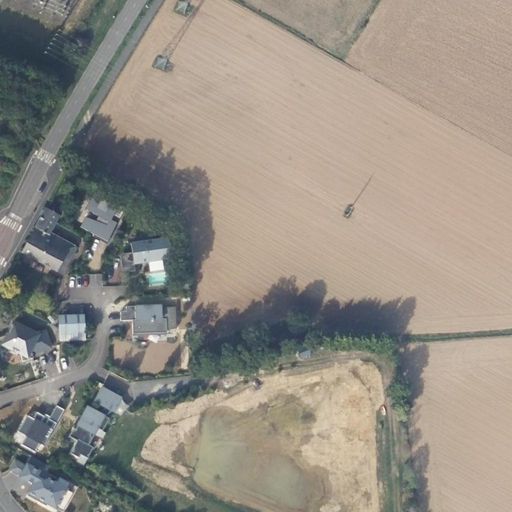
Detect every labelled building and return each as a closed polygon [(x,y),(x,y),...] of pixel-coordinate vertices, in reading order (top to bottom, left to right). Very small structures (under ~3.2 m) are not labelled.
[(177,11),(184,13),(187,2),(179,1),(177,11)] [(125,208),(95,191),(91,198),(89,197),(87,201),(89,202),(85,210),(98,217),(95,221),(85,218),(80,228),(107,242),(116,223),(110,220),(113,215),(119,218),(125,208)] [(36,226),(49,233),(55,222),(59,216),(46,209),(36,226)] [(49,233),(36,226),(22,253),(62,275),(76,248),(49,233)] [(170,260),(167,240),(130,245),(131,254),(121,256),(119,258),(120,267),(133,265),(170,260)] [(133,273),(133,265),(120,267),(121,274),(133,273)] [(165,330),(175,330),(174,307),(160,308),(160,306),(124,307),(124,311),(121,311),(120,311),(120,312),(119,312),(119,313),(119,314),(119,321),(134,320),(134,324),(131,324),(131,334),(165,333),(165,330)] [(58,316),(58,328),(59,341),(84,340),(84,316),(58,316)] [(7,335),(0,337),(0,350),(0,351),(9,348),(19,354),(22,362),(33,358),(30,350),(34,348),(35,353),(51,348),(45,331),(35,335),(12,323),(7,335)] [(115,334),(115,356),(165,354),(165,345),(165,333),(131,334),(115,334)] [(165,345),(165,354),(174,354),(174,345),(165,345)] [(165,363),(165,360),(165,354),(115,356),(116,364),(165,363)] [(121,399),(101,389),(93,403),(105,409),(97,414),(87,408),(74,430),(72,429),(68,438),(76,442),(69,454),(77,459),(79,456),(86,459),(92,448),(87,446),(96,429),(101,432),(108,419),(103,417),(111,413),(113,414),(121,399)] [(45,445),(63,408),(56,405),(50,417),(30,408),(19,431),(26,435),(22,445),(35,451),(39,442),(45,445)] [(47,478),(26,466),(19,479),(32,486),(27,494),(37,499),(35,502),(45,507),(46,505),(55,510),(58,503),(65,507),(72,495),(55,485),(57,481),(48,476),(47,478)]
